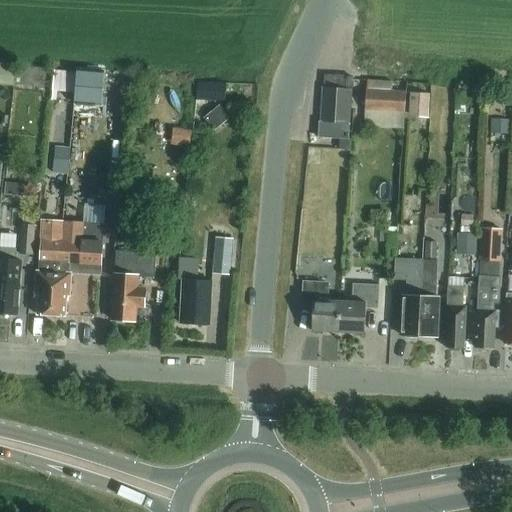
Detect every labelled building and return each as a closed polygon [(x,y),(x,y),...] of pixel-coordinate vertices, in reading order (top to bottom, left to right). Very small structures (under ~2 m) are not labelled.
[(0,79),(10,81),(12,62),(0,60),(0,79)] [(105,74),(77,72),(75,103),(102,104),(105,74)] [(353,77),(326,76),(325,88),(324,88),(322,122),(320,122),(319,138),(349,140),(353,77)] [(393,82),(368,81),(366,111),(406,113),(407,93),(392,92),(393,82)] [(227,99),(228,86),(199,85),(198,98),(227,99)] [(429,118),(430,94),(410,93),(409,117),(429,118)] [(220,106),(205,119),(213,129),(228,116),(220,106)] [(492,119),(491,132),(509,133),(509,120),(492,119)] [(174,126),(171,143),(192,146),(194,129),(174,126)] [(69,174),(71,143),(63,142),(58,144),(56,147),(54,173),(69,174)] [(402,193),(402,214),(425,215),(425,194),(402,193)] [(368,207),(368,222),(386,222),(386,207),(368,207)] [(34,254),(36,214),(28,213),(23,217),(23,224),(21,253),(34,254)] [(474,234),(475,216),(463,216),(462,233),(458,233),(458,255),(477,256),(478,234),(474,234)] [(62,240),(63,221),(43,220),(40,263),(40,272),(37,272),(36,295),(39,295),(38,315),(52,316),(57,240),(62,240)] [(102,267),(104,235),(105,224),(63,221),(62,240),(57,240),(52,316),(66,317),(68,297),(71,297),(73,275),(69,274),(69,265),(102,267)] [(503,229),(482,228),(480,260),(501,261),(503,229)] [(231,237),(216,235),(213,270),(227,272),(231,237)] [(438,243),(426,242),(425,258),(437,259),(438,243)] [(0,314),(18,315),(21,285),(20,285),(21,270),(15,269),(16,261),(16,249),(0,248),(0,314)] [(155,254),(118,251),(114,321),(131,322),(132,317),(137,317),(138,307),(146,308),(147,289),(139,289),(140,277),(154,278),(155,254)] [(406,296),(405,296),(401,296),(400,313),(402,313),(401,336),(419,337),(423,260),(395,259),(394,280),(407,281),(406,296)] [(423,260),(419,337),(436,338),(437,315),(439,315),(440,298),(436,297),(438,261),(423,260)] [(479,276),(478,294),(474,348),(493,349),(494,329),(497,329),(499,312),(495,312),(495,303),(501,303),(503,277),(479,276)] [(210,327),(212,282),(182,281),(180,325),(210,327)] [(312,331),(338,333),(340,302),(325,301),(326,283),(303,282),(302,305),(313,306),(312,331)] [(355,303),(340,302),(338,333),(363,334),(365,308),(377,309),(378,285),(356,284),(355,303)] [(445,349),(462,349),(465,307),(463,307),(464,289),(448,288),(447,307),(448,307),(445,349)] [(503,345),(511,344),(511,295),(507,295),(503,345)]
